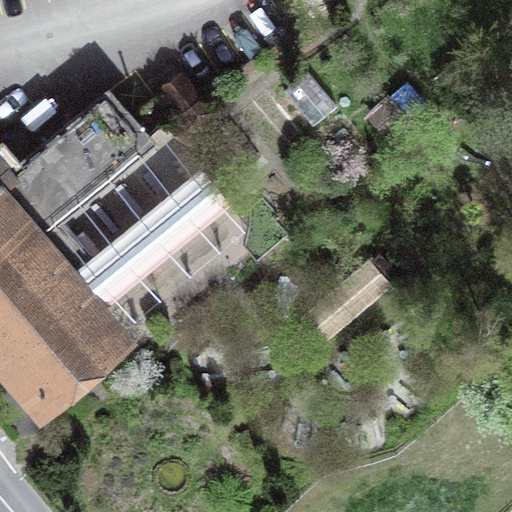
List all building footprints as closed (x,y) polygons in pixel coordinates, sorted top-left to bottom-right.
[(183,67),(161,85),(185,113),(206,96),(183,67)] [(0,365),(37,410),(139,326),(130,316),(51,220),(153,137),(142,124),(107,82),(10,162),(0,149),(0,365)] [(370,113),(390,136),(408,120),(388,97),(370,113)] [(172,121),(153,137),(51,220),(130,316),(251,217),(172,121)] [(388,282),(370,261),(303,318),(321,339),(388,282)]
